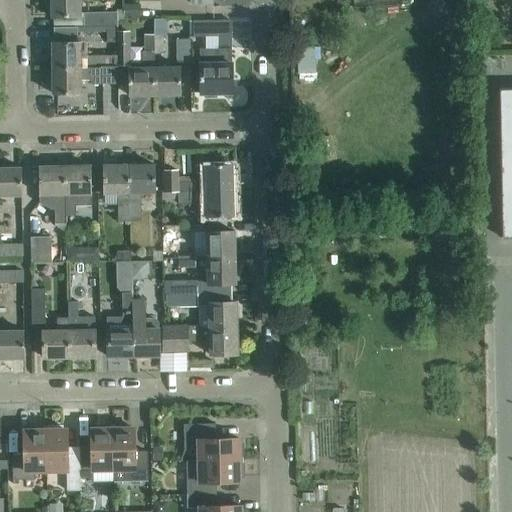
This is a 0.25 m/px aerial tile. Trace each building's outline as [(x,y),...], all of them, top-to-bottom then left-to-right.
[(92,0),(52,0),(52,17),(72,17),(73,27),(108,26),(118,26),(117,11),(80,11),(80,2),(92,1),(92,0)] [(124,19),(140,19),(140,7),(124,7),(124,19)] [(174,19),(174,37),(174,60),(189,60),(189,37),(189,19),(174,19)] [(231,23),(191,24),(192,38),(216,37),(231,37),(231,23)] [(118,26),(108,26),(108,41),(118,41),(118,26)] [(132,31),(120,31),(121,66),(132,65),(132,31)] [(154,33),(144,33),(145,52),(155,51),(154,33)] [(155,51),(163,51),(163,33),(154,33),(155,51)] [(231,48),(231,37),(216,37),(216,47),(200,48),(200,64),(200,73),(200,93),(203,93),(203,99),(215,98),(215,93),(232,93),(232,63),(231,63),(231,48)] [(53,68),(80,67),(80,42),(53,43),(53,68)] [(315,81),(314,45),(296,45),(297,82),(315,81)] [(102,67),(80,67),(53,68),(54,94),(80,94),(80,80),(90,80),(91,84),(118,83),(117,62),(102,62),(102,67)] [(155,68),(155,95),(181,94),(180,67),(155,68)] [(155,95),(155,68),(129,68),(129,95),(155,95)] [(511,88),(499,89),(502,239),(511,238),(511,88)] [(178,191),(234,190),(233,164),(206,165),(206,179),(194,179),(194,182),(178,183),(178,171),(165,171),(165,191),(178,191)] [(129,221),(128,165),(103,166),(103,192),(117,192),(118,221),(129,221)] [(155,165),(128,165),(129,221),(141,220),(141,191),(155,191),(155,165)] [(66,224),(64,166),(39,167),(40,194),(57,193),(58,225),(66,224)] [(90,166),(64,166),(66,224),(87,224),(86,206),(78,206),(78,192),(90,192),(90,166)] [(21,168),(0,168),(0,195),(22,195),(21,168)] [(234,200),(234,190),(178,191),(179,203),(207,202),(208,216),(234,216),(234,212),(238,211),(238,201),(234,200)] [(207,232),(207,246),(197,246),(197,243),(180,243),(180,258),(235,257),(234,231),(207,232)] [(53,239),(36,240),(36,262),(53,261),(53,239)] [(0,245),(0,256),(23,256),(23,246),(0,245)] [(68,248),(68,261),(79,261),(79,248),(68,248)] [(130,252),(118,252),(118,260),(130,260),(130,252)] [(235,257),(180,258),(181,267),(197,267),(197,268),(208,268),(208,283),(236,283),(235,257)] [(25,273),(0,273),(0,283),(25,283),(25,273)] [(175,293),(200,293),(200,281),(175,281),(175,293)] [(47,326),(46,290),(32,290),(33,326),(47,326)] [(200,293),(175,293),(175,307),(198,307),(200,307),(200,304),(200,293)] [(210,329),(237,329),(236,303),(200,304),(201,329),(210,329)] [(176,352),(175,326),(163,326),(163,352),(176,352)] [(175,326),(176,352),(188,352),(188,336),(198,336),(198,326),(175,326)] [(133,356),(132,329),(107,330),(107,356),(133,356)] [(132,329),(133,356),(159,355),(159,329),(132,329)] [(237,329),(210,329),(211,355),(238,355),(237,329)] [(69,357),(68,330),(43,331),(43,357),(69,357)] [(68,330),(69,357),(95,357),(95,330),(68,330)] [(0,331),(0,358),(24,358),(24,331),(0,331)] [(192,357),(188,357),(188,368),(213,368),(213,361),(193,361),(192,357)] [(199,461),(239,460),(239,438),(215,439),(215,423),(184,424),(184,444),(184,450),(199,450),(199,461)] [(134,428),(113,429),(113,469),(124,469),(125,481),(148,481),(148,471),(147,451),(135,452),(134,428)] [(113,469),(113,429),(91,429),(92,453),(80,453),(80,478),(93,478),(93,469),(113,469)] [(46,470),(45,430),(24,431),(24,454),(12,454),(13,480),(36,479),(35,470),(46,470)] [(67,430),(45,430),(46,470),(67,470),(67,491),(80,490),(80,478),(80,453),(68,453),(67,430)] [(154,447),(154,459),(165,459),(165,447),(154,447)] [(239,460),(199,461),(186,461),(187,494),(217,494),(216,482),(240,481),(239,460)] [(217,506),(217,494),(187,494),(187,508),(200,508),(200,511),(240,511),(240,505),(217,506)] [(153,511),(167,511),(167,500),(154,500),(153,511)] [(49,511),(61,511),(62,503),(49,503),(49,511)]
